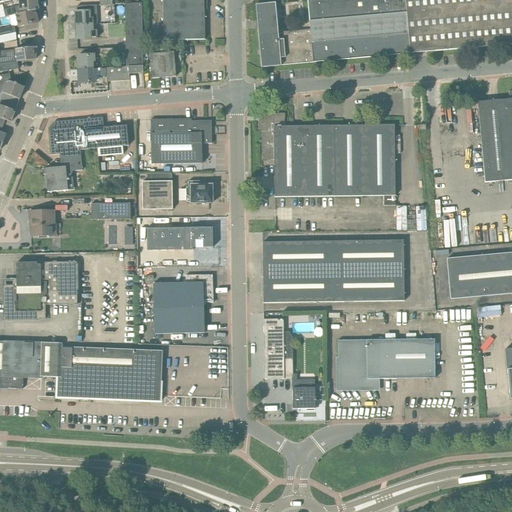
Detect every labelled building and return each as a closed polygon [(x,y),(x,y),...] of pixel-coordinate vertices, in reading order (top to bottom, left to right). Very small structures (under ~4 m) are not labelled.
[(15,14),(38,9),(37,0),(19,0),(19,5),(10,8),(4,9),(6,17),(15,14)] [(163,0),(164,41),(205,40),(204,0),(163,0)] [(314,62),(511,44),(511,0),(307,0),(311,34),(283,37),(284,47),(279,47),(275,4),(256,6),(262,67),(314,63),(314,62)] [(126,67),(143,66),(142,3),(125,4),(126,67)] [(38,9),(15,14),(18,27),(38,23),(36,11),(38,10),(38,9)] [(76,26),(93,25),(93,19),(91,19),(90,12),(75,12),(76,26)] [(93,25),(76,26),(77,39),(97,38),(97,31),(93,31),(93,25)] [(0,28),(0,36),(4,35),(15,32),(14,26),(0,28)] [(0,63),(17,61),(35,59),(36,47),(0,51),(0,63)] [(152,79),(176,77),(174,52),(149,54),(152,79)] [(78,70),(93,69),(93,62),(95,61),(95,56),(78,56),(78,70)] [(17,61),(0,63),(0,72),(19,69),(17,61)] [(143,66),(126,67),(106,68),(107,82),(130,81),(129,74),(143,73),(143,66)] [(93,69),(78,70),(79,83),(96,82),(96,76),(93,76),(93,69)] [(19,99),(23,87),(12,83),(9,74),(3,75),(4,81),(2,85),(0,85),(0,93),(2,93),(19,99)] [(485,183),(511,180),(511,91),(509,91),(509,99),(478,102),(485,183)] [(0,93),(0,105),(15,111),(19,99),(2,93),(0,93)] [(0,118),(4,120),(10,122),(15,111),(0,105),(0,118)] [(261,115),(262,160),(274,160),(275,198),(395,196),(394,125),(285,127),(284,114),(261,115)] [(78,130),(104,128),(103,118),(54,122),(48,129),(50,155),(60,155),(61,158),(81,156),(80,150),(78,130)] [(191,121),(191,119),(151,120),(151,165),(202,164),(202,144),(212,144),(212,129),(208,129),(208,121),(191,121)] [(129,146),(127,126),(104,128),(78,130),(80,150),(129,146)] [(81,156),(61,158),(61,167),(45,169),(47,193),(68,191),(66,172),(82,170),(82,163),(81,163),(81,156)] [(199,185),(199,181),(188,182),(188,187),(191,187),(191,204),(212,203),(212,185),(199,185)] [(143,210),(173,210),(172,182),(142,182),(143,210)] [(91,220),(130,220),(130,204),(91,204),(91,220)] [(54,225),(54,212),(30,212),(30,221),(31,221),(31,236),(51,236),(51,225),(54,225)] [(135,244),(135,226),(127,226),(127,243),(135,244)] [(193,250),(193,241),(193,228),(147,229),(147,251),(193,250)] [(213,228),(193,228),(193,241),(203,240),(203,248),(213,248),(213,228)] [(403,241),(263,243),(264,303),(404,301),(403,241)] [(451,300),(511,293),(511,253),(447,259),(451,300)] [(5,287),(5,320),(46,319),(46,305),(78,305),(77,262),(17,263),(17,287),(5,287)] [(155,334),(205,333),(204,303),(213,303),(212,275),(185,276),(186,284),(153,284),(155,334)] [(503,304),(479,305),(480,317),(504,316),(503,304)] [(284,332),(284,319),(264,320),(265,380),(293,379),(293,359),(293,338),(289,332),(284,332)] [(339,389),(377,389),(377,379),(435,379),(435,340),(338,341),(339,389)] [(50,377),(61,378),(62,347),(62,344),(3,342),(0,341),(0,388),(23,389),(23,378),(41,379),(41,377),(45,377),(45,379),(50,379),(50,377)] [(61,378),(60,398),(160,402),(163,351),(62,347),(61,378)] [(293,409),(315,409),(315,388),(293,389),(293,409)]
